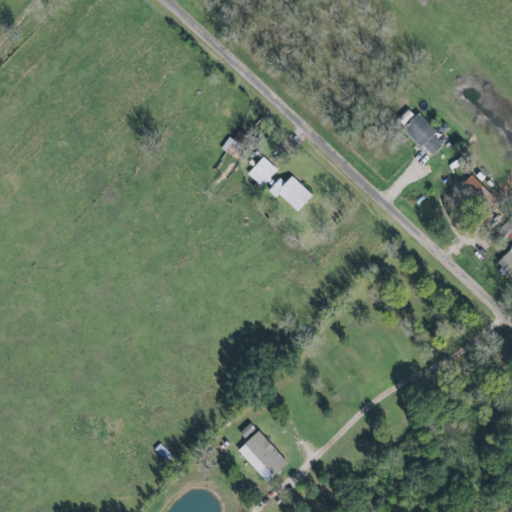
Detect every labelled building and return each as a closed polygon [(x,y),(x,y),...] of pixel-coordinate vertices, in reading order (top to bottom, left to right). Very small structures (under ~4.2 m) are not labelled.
[(432,156),(448,139),(440,132),(439,132),(418,112),(403,129),(432,156)] [(261,187),(269,179),(277,170),(263,157),(247,174),(261,187)] [(296,212),(313,195),(292,176),(285,183),(280,178),(271,188),(296,212)] [(511,247),(497,262),(511,276),(511,247)] [(237,452),(268,481),(288,461),(257,431),(237,452)]
